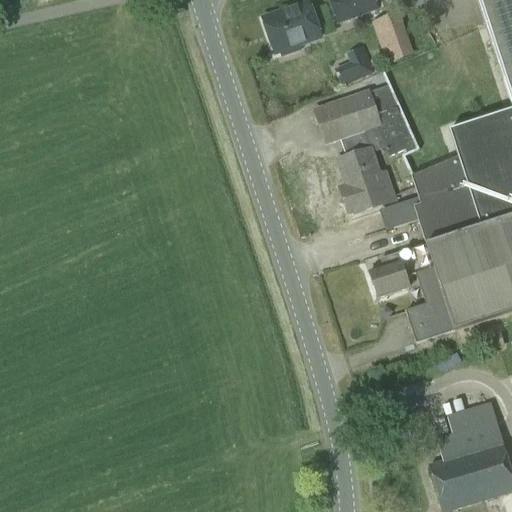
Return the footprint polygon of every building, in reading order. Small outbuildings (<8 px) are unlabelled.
[(329,0),(338,24),(376,11),(371,0),(329,0)] [(408,252),(416,275),(425,305),(405,311),(415,343),(511,312),(511,0),(476,0),(511,109),(511,110),(451,130),(482,225),(425,244),(427,248),(412,253),(412,251),(408,252)] [(281,58),(299,52),(298,48),(320,40),(307,6),(263,21),(275,56),(280,54),(281,58)] [(398,15),(371,24),(387,69),(413,58),(398,15)] [(372,54),(340,53),(339,79),(371,80),(372,54)] [(409,157),(419,152),(390,88),(317,112),(327,143),(347,137),(353,157),(370,151),(371,153),(386,148),(389,157),(408,151),(409,157)] [(379,177),(371,153),(370,151),(353,157),(335,163),(344,189),(338,191),(347,216),(353,214),(354,217),(395,204),(385,175),(379,177)] [(405,279),(416,275),(408,252),(381,261),(384,270),(368,276),(376,301),(408,290),(405,279)] [(499,330),(481,336),(486,355),(505,350),(499,330)] [(442,511),(456,511),(511,495),(511,481),(489,405),(446,417),(451,437),(436,442),(442,463),(429,467),(442,511)]
